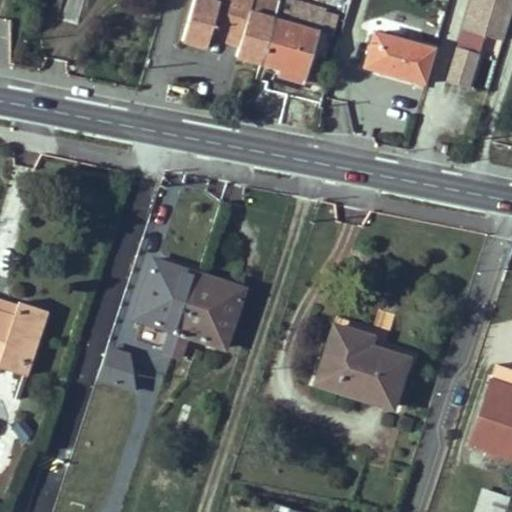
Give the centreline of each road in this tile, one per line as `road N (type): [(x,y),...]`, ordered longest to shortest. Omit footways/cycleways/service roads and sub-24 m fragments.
road 1 (secondary): [(509,199),(138,127)]
road 2 (residential): [(509,199),(410,511)]
road 3 (secondary): [(138,127),(0,100)]
road 4 (residential): [(138,127),(177,0)]
